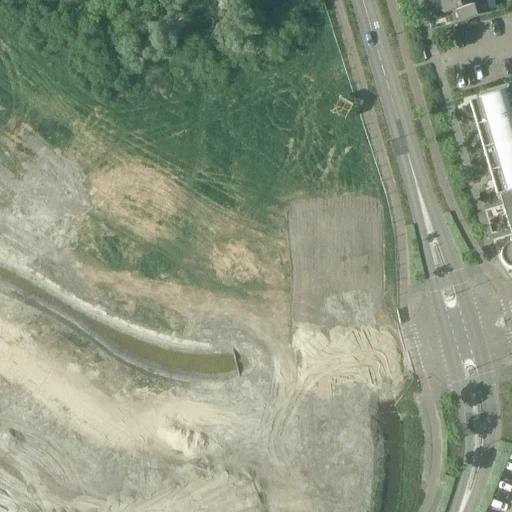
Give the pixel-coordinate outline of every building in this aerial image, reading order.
[(443,14),(456,11),(459,22),(488,14),(484,0),(436,0),(439,7),(441,8),(443,14)] [(469,103),(476,127),(511,116),(505,92),(507,87),(507,86),(507,85),(479,93),(481,99),(469,103)] [(476,127),(483,150),(511,141),(511,117),(511,116),(476,127)] [(511,141),(483,150),(489,173),(511,166),(511,141)] [(511,192),(511,166),(489,173),(496,197),(499,196),(511,193),(511,192)] [(511,196),(511,193),(499,196),(511,239),(509,240),(510,244),(508,244),(506,245),(504,247),(503,249),(502,250),(501,252),(500,255),(500,257),(501,259),(501,261),(502,263),(503,265),(505,267),(507,268),(509,269),(511,269),(511,196)]
